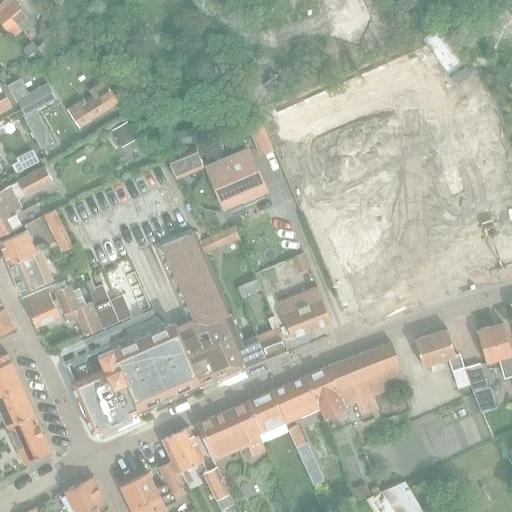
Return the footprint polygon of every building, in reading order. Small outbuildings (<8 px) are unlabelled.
[(3,0),(0,3),(0,4),(21,29),(30,22),(11,0),(7,4),(3,0)] [(324,0),(329,2),(335,20),(325,45),(365,61),(383,17),(375,0),(324,0)] [(0,23),(12,37),(21,29),(0,4),(0,23)] [(47,37),(36,47),(40,51),(44,57),(47,55),(52,61),(65,48),(55,38),(52,41),(47,37)] [(36,59),(24,66),(30,77),(42,69),(36,59)] [(19,77),(7,84),(16,100),(19,108),(39,143),(41,147),(53,140),(36,109),(55,99),(46,84),(28,94),(19,77)] [(82,99),(66,109),(77,127),(117,101),(103,80),(88,90),(93,97),(87,101),(84,103),(82,99)] [(318,167),(300,174),(316,210),(319,208),(346,269),(350,268),(352,273),(345,276),(359,309),(404,289),(392,262),(405,256),(408,264),(453,245),(446,230),(511,201),(511,179),(497,145),(506,141),(504,121),(489,81),(462,95),(456,98),(448,83),(406,103),(407,105),(373,121),(392,162),(350,182),(347,175),(339,178),(332,161),(318,167)] [(5,97),(0,99),(0,112),(11,106),(5,97)] [(260,118),(246,124),(259,154),(272,148),(260,118)] [(193,124),(169,133),(174,146),(198,138),(193,124)] [(194,147),(167,158),(175,178),(203,166),(194,147)] [(245,150),(208,166),(224,204),(262,188),(245,150)] [(17,180),(0,189),(0,234),(21,223),(13,210),(20,206),(16,199),(51,180),(43,165),(16,180),(17,180)] [(54,208),(43,214),(62,249),(72,244),(54,208)] [(232,226),(198,241),(202,253),(237,238),(232,226)] [(31,228),(0,240),(0,245),(7,263),(40,250),(31,228)] [(69,359),(63,362),(72,380),(69,381),(92,431),(139,410),(139,409),(138,407),(197,381),(198,384),(207,380),(240,367),(219,317),(228,313),(202,253),(198,241),(193,231),(161,245),(193,318),(181,323),(177,325),(168,324),(127,342),(125,336),(107,343),(69,359)] [(40,250),(7,263),(18,290),(22,292),(52,280),(40,250)] [(303,251),(291,256),(297,271),(309,266),(303,251)] [(78,305),(62,312),(66,320),(77,316),(80,322),(86,333),(118,320),(102,282),(93,285),(90,278),(84,280),(88,289),(92,299),(89,301),(78,305)] [(46,287),(22,297),(34,324),(58,313),(62,311),(62,312),(78,305),(69,284),(66,285),(64,279),(51,285),(46,287)] [(316,286),(276,302),(290,338),(330,322),(316,286)] [(0,333),(14,327),(4,307),(0,308),(0,333)] [(228,313),(219,317),(240,367),(244,377),(248,376),(267,368),(255,336),(254,336),(254,335),(241,340),(229,312),(227,312),(228,313)] [(270,329),(255,336),(267,368),(290,359),(277,327),(271,315),(265,318),(270,329)] [(504,376),(511,373),(511,356),(502,322),(475,330),(485,362),(498,358),(504,376)] [(446,328),(413,339),(422,365),(430,363),(432,371),(441,368),(438,360),(447,357),(452,369),(457,387),(469,383),(463,367),(463,366),(459,352),(454,353),(446,328)] [(377,408),(372,394),(405,382),(391,342),(327,365),(343,404),(355,400),(360,415),(377,408)] [(0,392),(20,384),(6,352),(0,355),(0,392)] [(480,362),(463,367),(469,383),(481,411),(496,407),(489,386),(487,386),(480,362)] [(304,374),(318,407),(323,418),(345,410),(343,404),(327,365),(304,374)] [(318,407),(304,374),(270,390),(284,420),(285,422),(318,407)] [(0,392),(0,412),(6,425),(33,413),(20,384),(0,392)] [(247,400),(261,431),(284,420),(270,390),(247,400)] [(261,431),(247,400),(222,411),(222,412),(196,423),(213,459),(247,444),(252,455),(265,449),(258,433),(261,431)] [(50,451),(33,413),(6,425),(23,463),(50,451)] [(287,428),(295,446),(306,442),(297,423),(287,428)] [(171,459),(176,471),(203,458),(188,426),(160,439),(170,459),(171,459)] [(170,492),(183,485),(176,471),(171,459),(170,459),(157,465),(165,482),(155,487),(147,471),(119,484),(131,508),(158,494),(159,496),(169,491),(170,492)] [(215,497),(228,491),(216,466),(204,471),(215,497)] [(63,490),(74,511),(81,511),(105,501),(92,475),(63,490)] [(423,511),(403,480),(380,491),(393,511),(423,511)] [(158,494),(131,508),(132,511),(167,511),(164,504),(175,499),(171,492),(183,485),(170,492),(169,491),(159,496),(158,494)] [(109,511),(105,501),(81,511),(109,511)]
